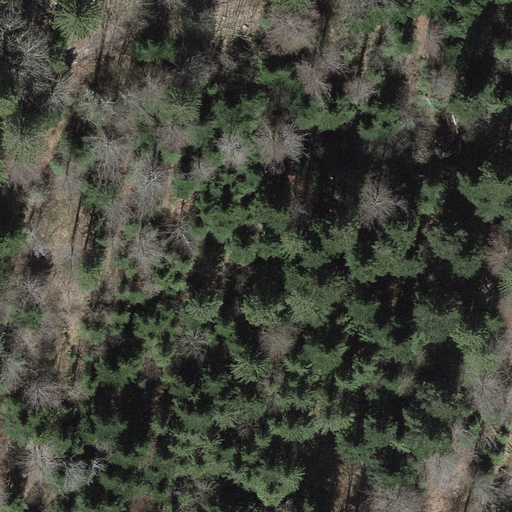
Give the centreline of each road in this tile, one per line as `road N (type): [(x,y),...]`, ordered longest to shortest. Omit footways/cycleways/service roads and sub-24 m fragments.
road 1 (track): [(511,181),(336,511)]
road 2 (track): [(0,108),(177,0)]
